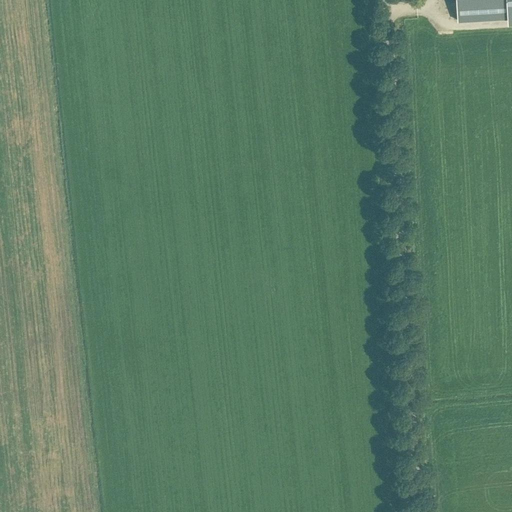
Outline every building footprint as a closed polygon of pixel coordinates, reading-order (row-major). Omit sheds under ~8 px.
[(511,0),(457,0),(458,20),(511,16),(511,0)] [(426,36),(417,36),(418,61),(426,61),(426,36)] [(437,48),(437,36),(427,36),(427,48),(437,48)] [(438,47),(439,70),(446,70),(446,47),(438,47)] [(428,70),(438,69),(437,49),(427,50),(428,70)]
